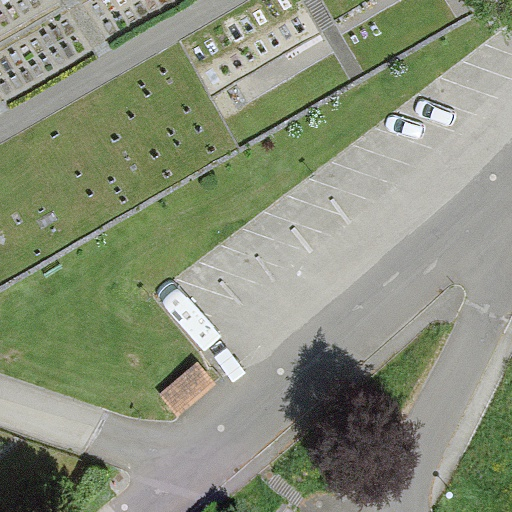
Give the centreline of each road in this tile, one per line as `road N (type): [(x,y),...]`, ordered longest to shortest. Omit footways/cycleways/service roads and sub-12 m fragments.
road 1 (residential): [(511,145),(182,460)]
road 2 (residential): [(511,265),(401,511)]
road 3 (track): [(0,127),(223,0)]
road 4 (residential): [(0,404),(182,460)]
